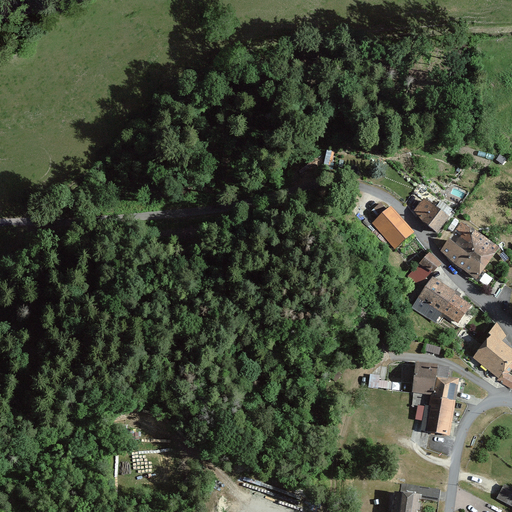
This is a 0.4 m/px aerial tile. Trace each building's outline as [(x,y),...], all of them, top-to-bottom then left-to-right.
[(423,222),(437,233),(449,219),(446,218),(452,211),(441,202),(435,209),(423,199),(416,209),(423,222)] [(411,233),(390,209),(373,225),(384,238),(387,236),(396,246),(411,233)] [(468,228),(461,223),(456,230),(463,235),(456,245),(486,267),(499,248),(469,226),(468,228)] [(477,278),(486,267),(456,245),(449,240),(443,250),(477,278)] [(439,267),(427,256),(408,276),(418,286),(431,272),(433,274),(439,267)] [(455,293),(432,278),(413,307),(436,322),(442,313),(458,324),(470,305),(454,295),(455,293)] [(474,357),(499,378),(504,372),(511,362),(511,350),(502,342),(506,337),(497,324),(489,334),(492,336),(474,357)] [(448,369),(415,365),(412,392),(430,394),(432,377),(447,379),(448,369)] [(497,380),(511,389),(511,388),(511,376),(504,372),(499,378),(497,380)] [(455,399),(457,380),(447,379),(432,377),(430,394),(430,397),(455,399)] [(425,405),(422,431),(453,435),(454,425),(452,424),(455,399),(430,397),(429,406),(425,405)] [(404,494),(421,497),(438,499),(439,490),(405,485),(404,494)] [(511,506),(511,489),(505,485),(498,498),(511,506)] [(418,511),(421,497),(404,494),(395,493),(391,511),(418,511)]
